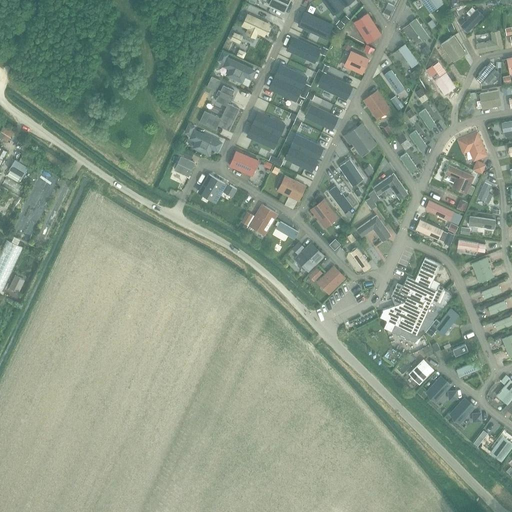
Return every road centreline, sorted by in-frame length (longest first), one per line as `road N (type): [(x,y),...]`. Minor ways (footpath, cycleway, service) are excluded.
road 1 (unclassified): [(323,332),(243,255),(141,200),(0,101)]
road 2 (unclassified): [(500,511),(323,332)]
